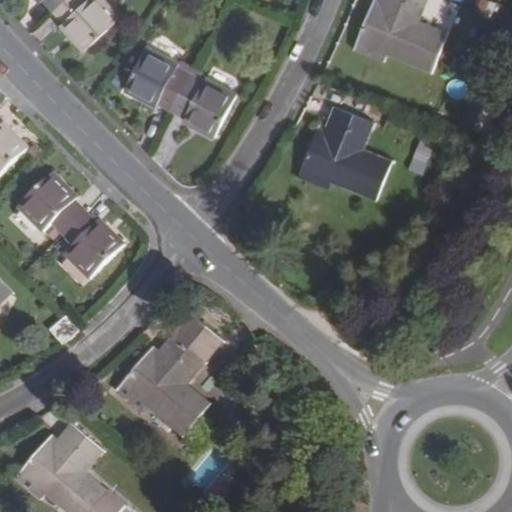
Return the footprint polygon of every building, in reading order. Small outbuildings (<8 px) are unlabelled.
[(45,0),(56,13),(70,0),(45,0)] [(70,0),(56,13),(78,35),(75,38),(89,53),(124,21),(105,0),(93,0),(91,3),(88,0),(70,0)] [(380,12),(375,10),(362,41),(436,71),(449,40),(416,27),(427,0),(391,0),(386,14),(380,12)] [(386,14),(391,0),(385,0),(380,12),(386,14)] [(422,23),(431,0),(427,0),(416,27),(449,40),(451,35),(422,23)] [(434,76),(436,71),(362,41),(357,52),(387,65),(390,57),(434,76)] [(177,113),(196,74),(149,51),(128,92),(145,101),(148,97),(177,113)] [(219,139),(241,97),(196,74),(177,113),(204,126),(202,131),(219,139)] [(330,141),(343,110),(337,108),(324,138),(330,141)] [(324,138),(319,136),(306,168),(380,198),(392,167),(360,154),(373,123),(343,110),(330,141),(324,138)] [(17,136),(14,139),(0,123),(0,181),(32,151),(17,136)] [(368,151),(378,125),(373,123),(360,154),(392,167),(394,162),(368,151)] [(422,141),(411,170),(424,175),(435,147),(422,141)] [(378,203),(380,198),(306,168),(301,179),(331,192),(334,184),(378,203)] [(47,233),(55,224),(66,235),(89,213),(68,192),(70,190),(55,175),(22,208),(47,233)] [(112,231),(109,234),(89,213),(66,235),(77,247),(69,254),(94,280),(127,246),(112,231)] [(21,230),(38,243),(47,233),(30,220),(21,230)] [(0,311),(15,296),(0,281),(0,311)] [(159,365),(199,319),(194,315),(154,361),(159,365)] [(70,317),(54,331),(67,346),(82,332),(70,317)] [(154,361),(150,357),(128,383),(189,435),(210,409),(184,387),(223,340),(199,319),(159,365),(154,361)] [(192,386),(228,344),(223,340),(184,387),(210,409),(214,405),(192,386)] [(186,438),(189,435),(128,383),(120,393),(144,414),(149,407),(186,438)] [(57,454),(79,429),(75,425),(53,450),(57,454)] [(53,450),(48,447),(27,472),(73,511),(123,511),(82,476),(104,451),(80,429),(57,454),(53,450)] [(91,476),(108,455),(104,451),(82,476),(123,511),(127,511),(130,509),(91,476)] [(65,511),(73,511),(27,472),(18,482),(42,503),(47,496),(65,511)]
